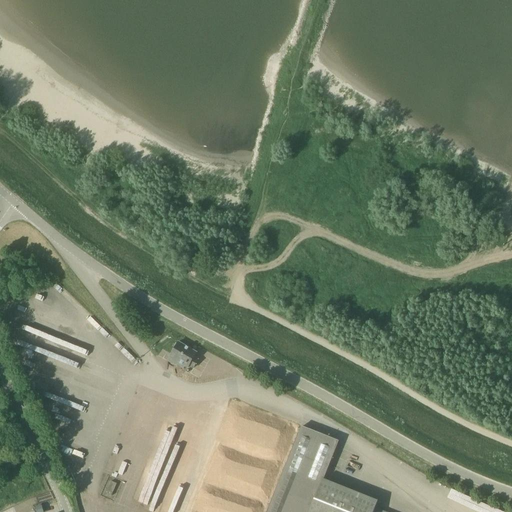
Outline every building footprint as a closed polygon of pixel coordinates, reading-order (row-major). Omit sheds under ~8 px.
[(58,291),(78,313),(84,308),(64,285),(58,291)] [(72,345),(78,329),(23,307),(21,312),(31,315),(23,334),(32,337),(34,330),(72,345)] [(193,368),(198,360),(194,358),(197,353),(179,342),(168,361),(177,366),(177,365),(184,369),(185,366),(188,368),(189,366),(193,368)] [(68,388),(74,374),(38,361),(34,373),(55,381),(54,383),(68,388)] [(373,511),(378,502),(324,479),(339,441),(303,427),(303,426),(236,399),(234,404),(227,404),(183,511),(373,511)] [(135,489),(146,449),(138,447),(146,418),(128,413),(113,470),(127,473),(124,486),(135,489)] [(58,442),(82,453),(86,444),(77,440),(79,436),(64,429),(58,442)] [(21,468),(0,477),(0,498),(29,486),(21,468)] [(140,509),(150,480),(144,478),(134,507),(140,509)]
